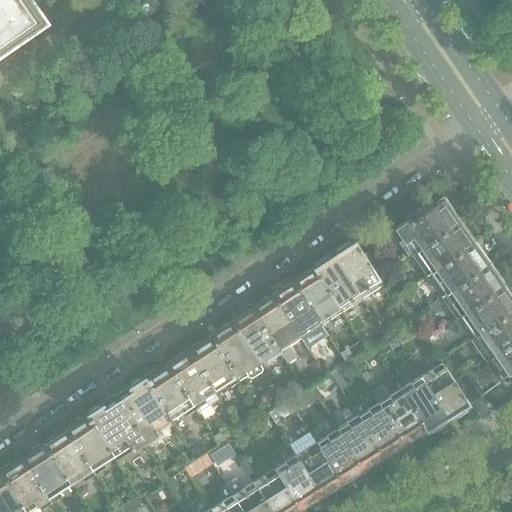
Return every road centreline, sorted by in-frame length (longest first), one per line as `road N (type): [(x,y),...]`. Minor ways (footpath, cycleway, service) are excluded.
road 1 (residential): [(0,437),(476,129)]
road 2 (secondary): [(389,9),(476,129)]
road 3 (secondary): [(501,112),(425,0)]
road 4 (residential): [(411,511),(511,447)]
